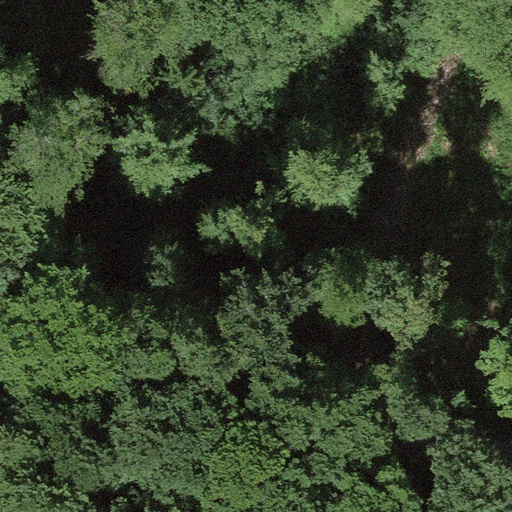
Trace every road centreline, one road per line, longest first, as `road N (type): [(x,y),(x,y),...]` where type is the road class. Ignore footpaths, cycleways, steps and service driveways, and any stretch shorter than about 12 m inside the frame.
road 1 (track): [(0,318),(511,450)]
road 2 (track): [(43,332),(33,511)]
